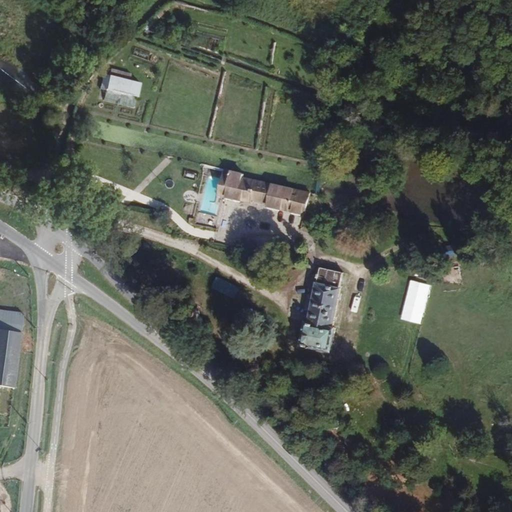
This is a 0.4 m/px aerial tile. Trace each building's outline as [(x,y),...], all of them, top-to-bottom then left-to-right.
[(130,80),(131,75),(111,70),(109,76),(130,80)] [(135,107),(140,83),(130,80),(109,76),(103,100),(135,107)] [(307,196),(243,179),(241,176),(225,171),(219,198),(302,217),(307,196)] [(336,329),(344,291),(343,291),(346,276),(323,271),(320,285),(318,284),(315,296),(310,295),(306,312),(311,313),(309,323),(306,322),(300,349),(332,355),(337,329),(336,329)] [(248,293),(248,291),(248,290),(247,288),(245,287),(243,287),(241,287),(240,288),(239,289),(238,291),(238,293),(239,294),(240,296),(242,296),(244,297),(246,296),(247,295),(248,293)] [(0,387),(14,389),(24,313),(0,309),(0,387)]
